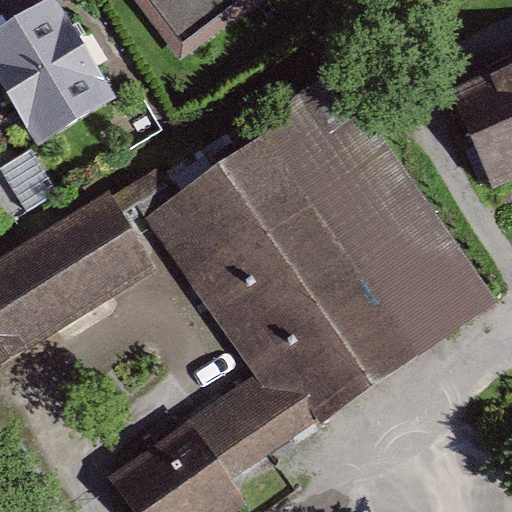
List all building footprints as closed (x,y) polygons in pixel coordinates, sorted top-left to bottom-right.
[(95,0),(69,0),(0,35),(0,40),(52,142),(144,96),(95,0)] [(511,73),(450,103),(495,199),(511,190),(511,73)] [(265,148),(418,364),(494,311),(341,94),(265,148)] [(146,227),(253,380),(193,422),(238,485),(298,442),(300,447),(418,364),(265,148),(263,145),(146,227)] [(0,376),(158,278),(109,199),(0,266),(0,376)] [(240,511),(186,430),(107,481),(127,511),(240,511)]
